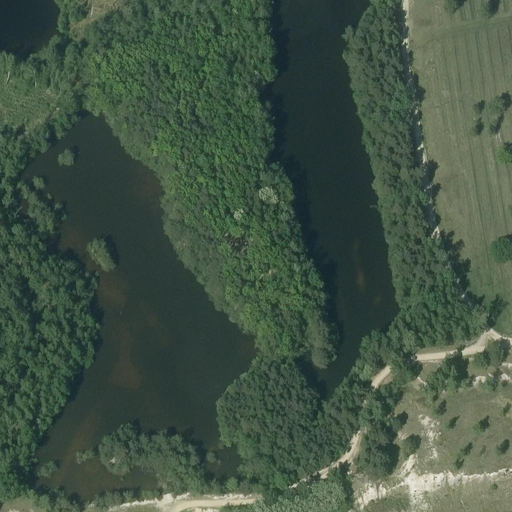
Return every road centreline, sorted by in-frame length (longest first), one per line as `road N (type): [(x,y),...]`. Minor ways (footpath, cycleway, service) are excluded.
road 1 (track): [(170,511),(189,502),(272,498),(301,488),(344,460),(366,398),(390,367),(495,344)]
road 2 (track): [(495,344),(439,242),(415,127),(402,0)]
